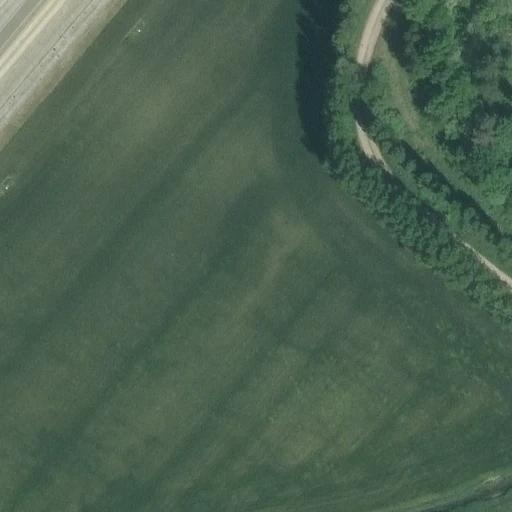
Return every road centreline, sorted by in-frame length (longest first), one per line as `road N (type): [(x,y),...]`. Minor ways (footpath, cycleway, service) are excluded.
road 1 (track): [(377,0),(357,71),(364,134),(382,171),(511,291)]
road 2 (track): [(410,0),(397,29),(400,80),(422,138),(511,232)]
